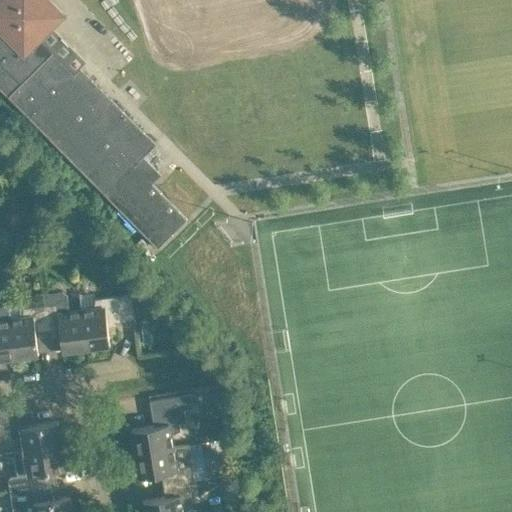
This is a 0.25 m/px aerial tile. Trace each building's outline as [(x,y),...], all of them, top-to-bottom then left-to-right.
[(0,0),(0,87),(8,95),(104,192),(105,193),(158,246),(187,216),(158,187),(152,181),(162,172),(144,154),(155,143),(155,144),(156,143),(155,142),(80,66),(79,67),(80,67),(74,72),(40,38),(52,26),(64,14),(49,0),(0,0)] [(34,230),(22,231),(24,243),(35,241),(34,230)] [(52,295),(44,296),(44,298),(45,303),(48,329),(60,327),(62,347),(62,349),(64,349),(64,350),(74,349),(74,348),(86,346),(81,308),(69,310),(67,293),(62,289),(59,290),(56,290),(52,295)] [(94,307),(82,308),(86,346),(99,344),(99,346),(108,345),(108,343),(110,343),(109,333),(115,332),(114,320),(123,319),(134,318),(131,293),(120,294),(108,295),(104,296),(95,297),(94,307)] [(22,316),(10,317),(15,355),(27,353),(27,354),(27,355),(37,354),(37,352),(39,352),(38,350),(36,330),(48,329),(45,303),(44,303),(24,306),(22,316)] [(0,358),(3,358),(2,356),(15,355),(10,317),(9,317),(8,304),(0,305),(0,358)] [(133,430),(131,430),(133,439),(134,439),(136,452),(173,446),(171,433),(181,429),(179,421),(186,420),(184,407),(194,406),(192,392),(182,394),(150,399),(152,412),(154,424),(132,428),(133,430)] [(35,423),(33,409),(8,413),(11,436),(23,437),(25,450),(61,444),(59,435),(60,434),(58,419),(35,423)] [(173,446),(136,452),(138,464),(137,464),(138,474),(140,474),(140,475),(162,471),(164,484),(189,479),(194,479),(189,443),(173,446)] [(11,474),(8,478),(10,490),(10,491),(57,483),(55,468),(66,467),(63,451),(62,452),(61,444),(25,450),(14,451),(16,466),(17,473),(11,474)] [(144,501),(143,501),(144,510),(146,510),(145,511),(184,511),(183,504),(192,500),(189,479),(164,484),(165,495),(144,499),(144,501)] [(57,483),(10,491),(13,511),(72,511),(72,510),(73,509),(70,494),(59,496),(57,483)]
